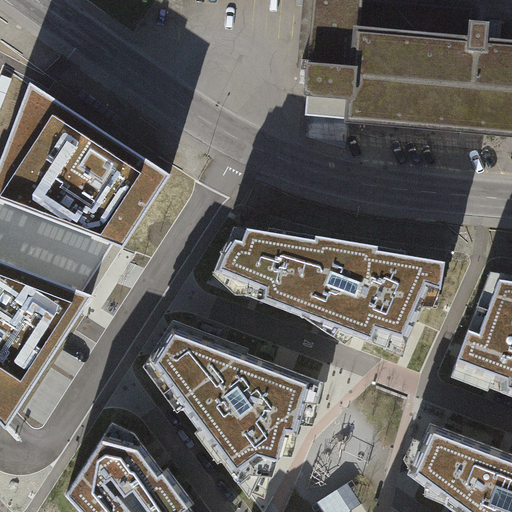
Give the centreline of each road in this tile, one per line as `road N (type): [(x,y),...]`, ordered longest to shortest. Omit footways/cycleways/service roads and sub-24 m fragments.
road 1 (unclassified): [(37,0),(190,110),(276,157),(371,185),(511,200)]
road 2 (residential): [(511,420),(155,279)]
road 3 (residential): [(223,511),(104,351)]
